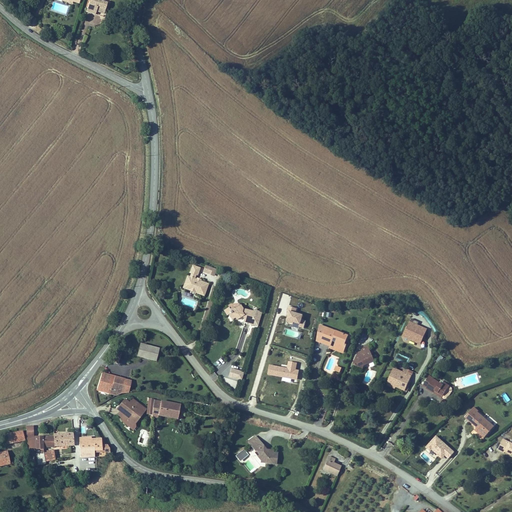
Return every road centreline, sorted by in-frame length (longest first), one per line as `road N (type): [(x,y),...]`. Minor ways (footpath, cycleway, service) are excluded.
road 1 (residential): [(161,323),(234,403),(380,456),(455,511)]
road 2 (tertiary): [(296,511),(248,488),(146,471),(93,412)]
road 3 (tertiary): [(137,293),(153,200),(147,90)]
road 4 (tertiary): [(147,90),(49,44),(0,8)]
